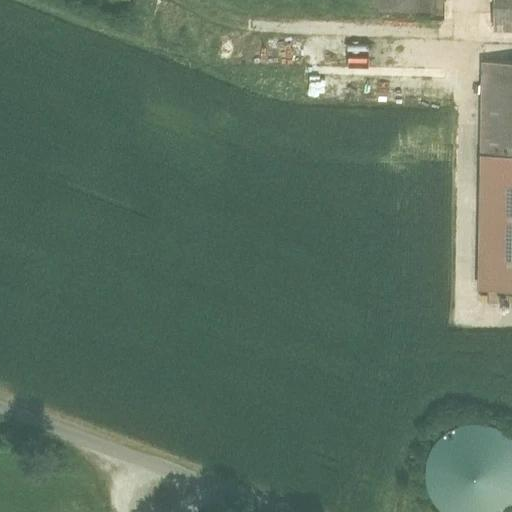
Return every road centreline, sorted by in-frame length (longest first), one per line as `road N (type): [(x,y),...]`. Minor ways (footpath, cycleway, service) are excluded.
road 1 (track): [(511,37),(254,25),(173,0)]
road 2 (unclassified): [(268,511),(0,411)]
